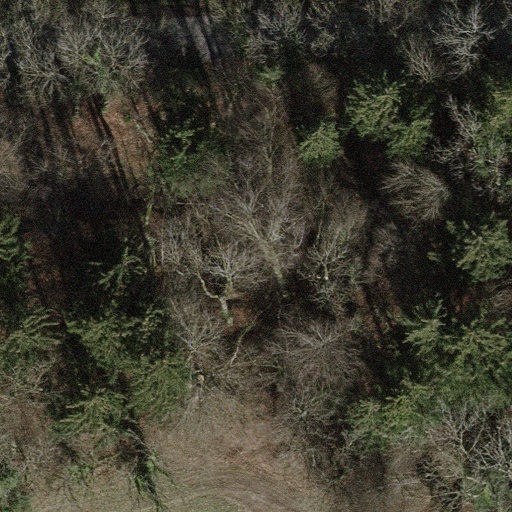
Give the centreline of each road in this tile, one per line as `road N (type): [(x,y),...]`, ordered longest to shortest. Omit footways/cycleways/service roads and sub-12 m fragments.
road 1 (unclassified): [(511,19),(362,0),(266,0),(0,31)]
road 2 (track): [(274,511),(163,444)]
